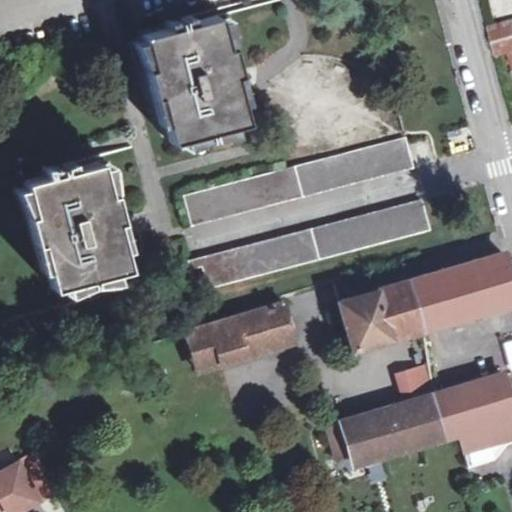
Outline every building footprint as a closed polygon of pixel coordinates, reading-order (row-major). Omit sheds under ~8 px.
[(230,47),(225,49),(216,16),(141,36),(150,68),(144,70),(151,99),(157,97),(169,143),(244,123),(232,78),(238,76),(230,47)] [(511,52),(511,22),(488,29),(496,56),(511,52)] [(190,226),(411,168),(403,140),(182,197),(190,226)] [(112,193),(107,195),(98,163),(23,182),(31,214),(26,216),(34,245),(39,244),(51,289),(126,270),(115,224),(120,223),(112,193)] [(206,289),(429,231),(421,202),(187,263),(189,270),(201,268),(206,289)] [(410,283),(422,331),(511,306),(511,287),(503,257),(410,283)] [(422,331),(410,283),(338,304),(351,351),(422,331)] [(281,304),(209,326),(220,364),(292,342),(281,304)] [(220,364),(209,326),(185,333),(196,371),(220,364)] [(30,397),(73,383),(66,364),(23,378),(30,397)] [(457,435),(462,451),(488,443),(511,436),(511,408),(502,376),(432,396),(445,439),(457,435)] [(385,411),(398,453),(445,439),(432,396),(385,411)] [(369,461),(398,453),(385,411),(325,429),(338,470),(369,461)] [(488,443),(462,451),(467,468),(492,460),(488,443)] [(19,511),(38,502),(18,464),(0,473),(0,502),(3,509),(5,511),(19,511)]
